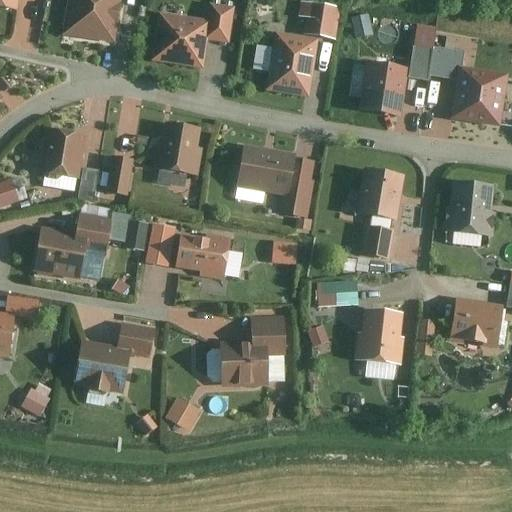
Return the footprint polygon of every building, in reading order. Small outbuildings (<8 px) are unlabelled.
[(0,0),(0,10),(12,13),(13,0),(0,0)] [(113,45),(119,0),(64,0),(59,37),(113,45)] [(259,0),(257,1),(263,19),(279,14),(274,0),(259,0)] [(205,18),(157,14),(149,68),(206,74),(207,44),(229,44),(237,9),(211,4),(205,18)] [(358,17),(359,38),(377,37),(376,16),(358,17)] [(307,100),(316,42),(272,35),(263,94),(307,100)] [(398,120),(407,71),(365,63),(356,113),(398,120)] [(511,123),(511,73),(466,67),(458,121),(511,128),(511,123)] [(194,150),(198,131),(165,125),(159,151),(155,150),(152,169),(196,177),(200,151),(194,150)] [(78,182),(83,138),(43,133),(38,177),(78,182)] [(293,157),(243,148),(235,190),(286,199),(291,162),(293,157)] [(312,226),(320,166),(291,162),(286,199),(283,222),(312,226)] [(132,166),(119,164),(115,196),(128,198),(132,166)] [(395,224),(402,179),(361,173),(354,218),(369,220),(395,224)] [(26,176),(0,185),(0,203),(3,211),(35,199),(26,176)] [(488,239),(492,190),(451,186),(447,236),(488,239)] [(120,224),(88,220),(85,243),(94,244),(117,247),(120,224)] [(389,260),(395,224),(369,220),(363,256),(389,260)] [(85,243),(36,237),(32,276),(90,283),(94,244),(85,243)] [(224,241),(179,239),(177,271),(223,273),(224,241)] [(303,265),(303,242),(279,242),(279,265),(303,265)] [(361,277),(317,282),(319,306),(363,301),(361,277)] [(501,309),(454,302),(447,343),(494,351),(501,309)] [(409,317),(374,314),(370,365),(405,368),(409,317)] [(25,323),(0,318),(0,360),(18,363),(25,323)] [(290,322),(255,325),(257,347),(270,345),(292,343),(290,322)] [(438,360),(439,324),(424,323),(422,360),(438,360)] [(324,324),(309,329),(315,346),(330,340),(324,324)] [(163,337),(126,330),(121,354),(141,358),(158,361),(163,337)] [(257,347),(226,349),(229,385),(273,381),(270,345),(257,347)] [(121,354),(90,348),(82,390),(133,400),(141,358),(121,354)] [(27,409),(47,418),(56,398),(35,389),(27,409)] [(204,414),(186,402),(174,420),(193,432),(204,414)] [(153,415),(142,424),(153,437),(164,429),(153,415)]
